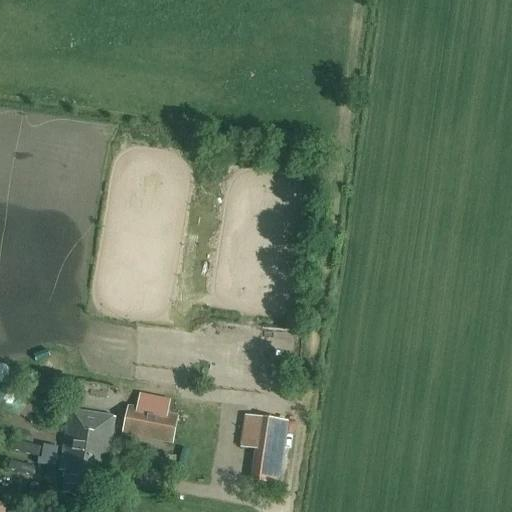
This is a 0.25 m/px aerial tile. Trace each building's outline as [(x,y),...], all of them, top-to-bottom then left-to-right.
[(18,415),(22,411),(24,407),(25,402),(25,397),(22,392),(18,389),(14,387),(9,386),(4,387),(0,389),(0,413),(3,416),(8,417),(13,417),(18,415)] [(114,417),(70,409),(59,471),(65,472),(61,493),(92,499),(98,466),(104,467),(114,417)] [(128,409),(123,434),(170,443),(175,418),(128,409)] [(276,484),(283,437),(285,422),(245,416),(240,447),(256,450),(251,480),(276,484)] [(43,445),(39,465),(54,467),(57,448),(43,445)] [(56,511),(57,502),(39,501),(38,511),(56,511)]
